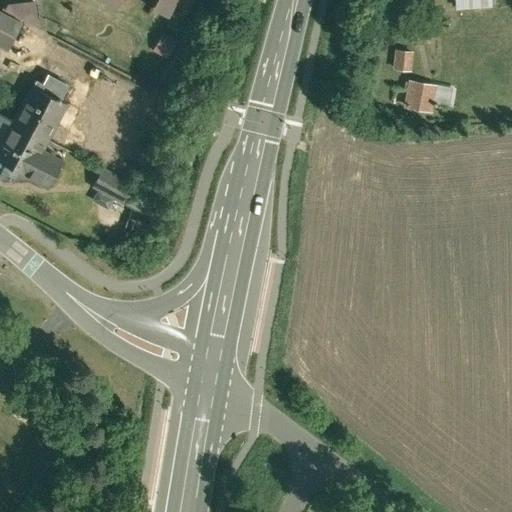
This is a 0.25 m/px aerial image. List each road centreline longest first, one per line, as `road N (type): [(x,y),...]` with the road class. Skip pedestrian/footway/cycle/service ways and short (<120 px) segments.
road 1 (secondary): [(244,198),(198,279),(172,300),(139,310),(82,305)]
road 2 (secondary): [(295,0),(244,198)]
road 3 (secondary): [(244,198),(209,379)]
road 4 (unclassified): [(209,379),(82,305)]
road 5 (unclassified): [(322,457),(209,379)]
road 6 (secondary): [(209,379),(191,511)]
